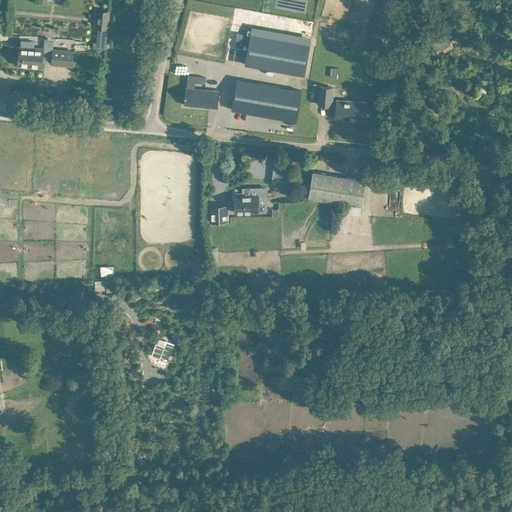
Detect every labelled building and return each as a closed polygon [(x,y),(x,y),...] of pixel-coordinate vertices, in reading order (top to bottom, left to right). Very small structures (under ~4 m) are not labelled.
[(108,29),(110,11),(98,10),(96,28),(108,29)] [(76,35),(76,30),(52,29),(52,48),(59,48),(59,35),(76,35)] [(250,34),(245,64),(305,75),(309,49),(310,44),(292,41),(250,34)] [(455,46),(447,34),(430,44),(437,58),(455,46)] [(14,58),(14,60),(15,62),(17,63),(19,63),(19,65),(42,67),(43,59),(45,59),(53,60),(52,63),(72,65),(73,52),(72,52),(46,51),(33,50),(34,46),(34,41),(22,40),(22,47),(20,47),(20,48),(19,56),(17,56),(15,57),(14,58)] [(339,68),(331,67),(330,77),(338,78),(339,68)] [(238,79),(233,109),(296,120),(302,91),(238,79)] [(320,86),(319,104),(332,105),(333,87),(320,86)] [(184,104),(218,108),(219,91),(186,87),(184,104)] [(365,119),(365,121),(366,102),(337,99),(335,119),(351,120),(351,118),(365,119)] [(415,111),(421,118),(426,115),(420,107),(415,111)] [(276,168),(275,180),(284,181),(285,168),(276,168)] [(309,197),(346,203),(345,209),(340,208),(336,232),(342,233),(345,213),(360,215),(362,206),(366,180),(313,171),(309,197)] [(234,195),(235,213),(259,212),(259,194),(234,195)] [(210,222),(229,222),(228,205),(210,206),(210,222)] [(355,222),(354,231),(370,231),(370,223),(355,222)] [(327,323),(326,323),(326,333),(338,333),(338,323),(337,323),(336,315),(327,315),(327,323)] [(275,341),(274,351),(284,352),(286,332),(277,331),(277,328),(269,328),(269,341),(275,341)] [(157,342),(152,355),(159,358),(168,361),(175,344),(166,340),(164,345),(157,342)] [(336,366),(329,360),(323,366),(329,372),(336,366)] [(311,377),(310,365),(293,365),(294,378),(311,377)]
